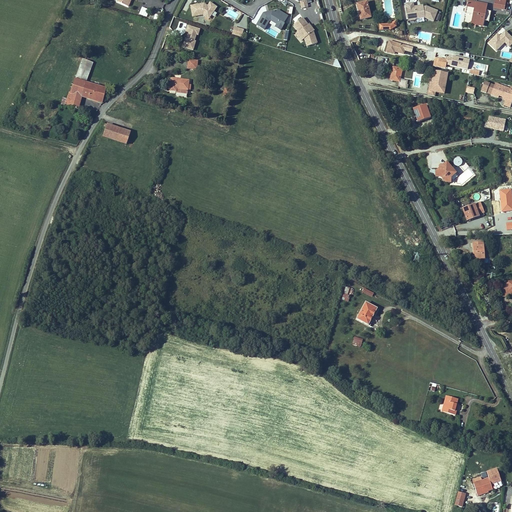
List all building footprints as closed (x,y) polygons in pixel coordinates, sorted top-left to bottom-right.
[(474,9),(473,13),(471,24),(483,26),(487,5),(467,1),(466,7),(474,9)] [(504,10),(504,6),(507,7),(507,3),(505,2),(495,1),(494,8),(504,10)] [(367,2),(357,4),(359,14),(360,20),(371,17),(367,2)] [(203,4),(190,6),(192,16),(202,14),(208,19),(216,7),(210,3),(207,7),(203,4)] [(413,3),(406,4),(407,16),(410,16),(412,17),(424,16),(424,17),(433,21),(437,11),(426,6),(423,7),(423,5),(420,6),(420,7),(418,7),(418,6),(414,6),(413,3)] [(262,13),(255,25),(263,29),(268,20),(269,19),(275,23),(274,26),(279,29),(286,15),(276,10),(274,12),(270,10),(262,13)] [(160,22),(163,14),(157,12),(154,20),(160,22)] [(302,18),(293,25),(299,32),(295,35),(300,40),(303,37),(306,46),(316,42),(312,30),(313,30),(308,24),(307,25),(302,18)] [(193,51),(200,28),(187,25),(185,32),(186,33),(182,48),(193,51)] [(234,27),(232,34),(241,37),(243,30),(234,27)] [(487,43),(496,52),(504,44),(509,48),(511,45),(511,37),(505,30),(499,36),(497,33),(487,43)] [(389,41),(386,52),(394,54),(395,52),(403,54),(406,46),(389,41)] [(446,66),(468,70),(470,60),(453,57),(453,58),(448,58),(446,66)] [(75,100),(77,95),(82,96),(102,102),(106,88),(85,82),(93,63),(83,59),(71,93),(69,92),(68,98),(75,100)] [(196,69),(197,61),(189,60),(188,68),(196,69)] [(405,80),(400,79),(402,69),(392,67),(390,78),(393,79),(392,80),(399,82),(398,86),(406,88),(407,84),(405,84),(405,80)] [(428,82),(426,95),(433,96),(433,94),(442,95),(446,74),(433,72),(431,82),(428,82)] [(189,80),(172,78),(170,90),(176,91),(176,88),(188,89),(189,80)] [(497,85),(496,88),(493,88),(491,95),(498,98),(499,96),(503,97),(506,98),(505,100),(504,103),(511,106),(511,101),(511,91),(509,91),(510,89),(497,85)] [(65,105),(78,109),(79,105),(66,101),(65,105)] [(413,109),(417,121),(422,120),(422,118),(429,116),(425,105),(413,109)] [(488,116),(486,128),(503,131),(506,119),(488,116)] [(103,137),(127,144),(131,132),(105,124),(104,127),(106,127),(103,137)] [(455,173),(446,162),(442,166),(442,165),(441,165),(440,165),(439,166),(439,167),(439,168),(439,169),(440,170),(440,172),(436,172),(435,177),(440,177),(445,182),(450,183),(450,178),(455,174),(455,173)] [(511,211),(511,189),(500,190),(501,212),(511,211)] [(480,202),(463,209),(467,220),(472,219),(471,217),(478,215),(484,212),(480,202)] [(484,259),(483,242),(472,243),(473,251),(475,251),(475,260),(484,259)] [(363,289),(362,294),(372,297),(374,292),(363,289)] [(377,309),(365,303),(357,319),(368,325),(377,309)] [(379,310),(377,309),(368,325),(370,326),(374,319),(379,310)] [(456,412),(455,411),(456,404),(458,399),(446,396),(443,408),(448,410),(447,413),(455,415),(456,412)] [(482,495),(481,493),(488,491),(493,490),(489,478),(481,480),(481,482),(474,484),(478,496),(482,495)] [(455,505),(462,507),(465,495),(458,494),(455,505)]
